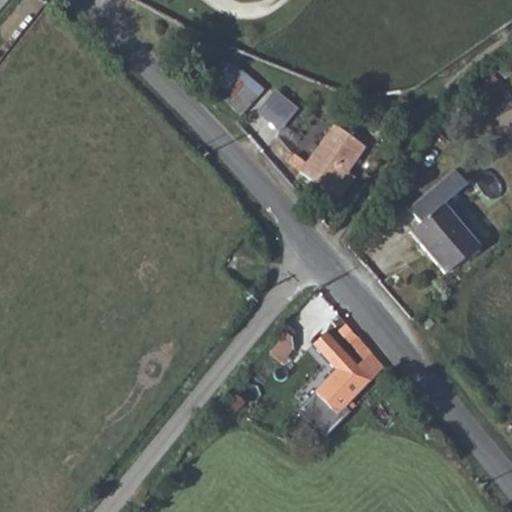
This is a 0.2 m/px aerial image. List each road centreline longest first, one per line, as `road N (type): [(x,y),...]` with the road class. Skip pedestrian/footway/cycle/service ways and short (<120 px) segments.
road 1 (unclassified): [(83,0),(319,245)]
road 2 (residential): [(108,511),(319,245)]
road 3 (residential): [(329,256),(511,479)]
